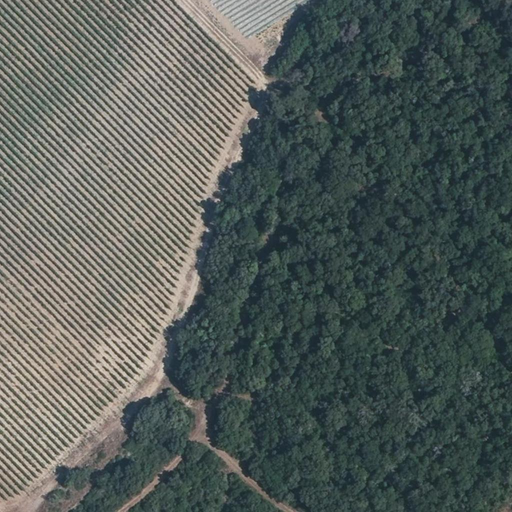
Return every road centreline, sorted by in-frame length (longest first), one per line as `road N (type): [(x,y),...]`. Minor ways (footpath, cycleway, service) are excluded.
road 1 (track): [(120,511),(198,435),(197,406),(153,367),(261,75)]
road 2 (track): [(198,435),(297,511)]
